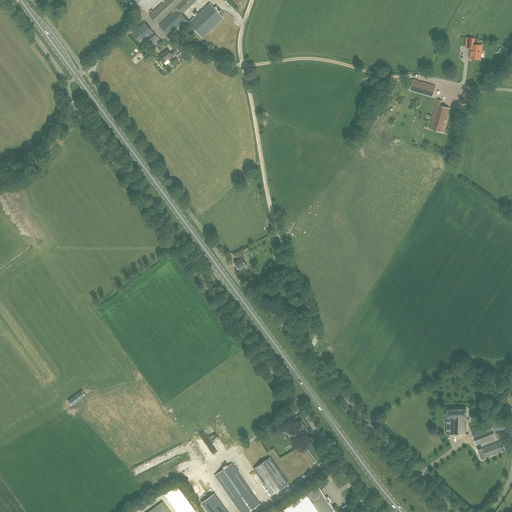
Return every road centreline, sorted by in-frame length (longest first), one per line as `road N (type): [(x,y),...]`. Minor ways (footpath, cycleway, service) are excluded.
road 1 (primary): [(401,511),(19,0)]
road 2 (unclassified): [(372,511),(74,108),(62,74),(7,0)]
road 3 (unclassified): [(311,350),(240,284),(32,0)]
road 4 (unclassified): [(456,511),(369,425),(311,350)]
road 5 (track): [(243,65),(305,59),(386,75)]
road 6 (unclassified): [(511,91),(386,75)]
road 7 (unclassified): [(311,350),(312,318),(278,232)]
